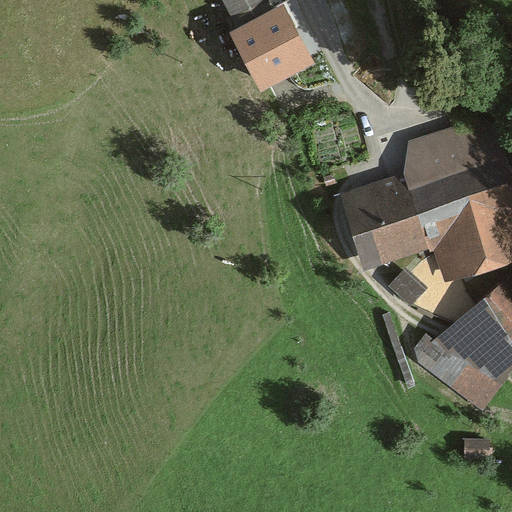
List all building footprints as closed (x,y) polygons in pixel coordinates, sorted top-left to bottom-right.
[(268,0),(223,0),(255,67),(300,46),(277,0),(269,0),(268,0)] [(511,221),(490,152),(338,199),(359,268),(451,239),(459,267),(511,250),(511,221)] [(404,274),(392,288),(411,303),(423,288),(404,274)] [(511,331),(511,296),(504,285),(481,299),(504,336),(511,331)] [(500,387),(439,347),(426,367),(487,407),(500,387)]
